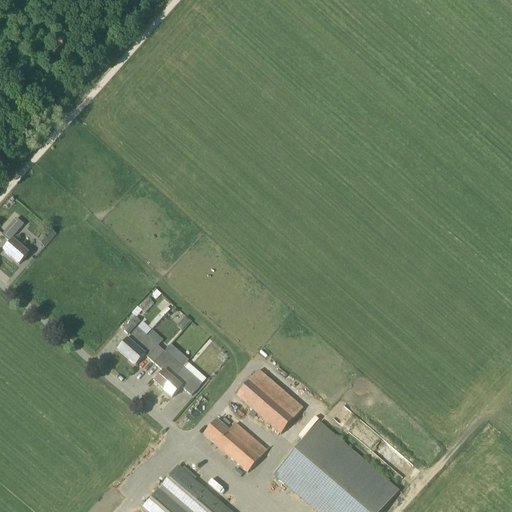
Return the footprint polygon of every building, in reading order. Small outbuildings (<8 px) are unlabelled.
[(1,235),(11,243),(4,252),(19,265),(28,255),(13,241),(11,240),(23,226),(16,219),(1,235)] [(49,230),(38,243),(45,249),(56,236),(49,230)] [(165,300),(162,303),(167,307),(153,323),(156,326),(173,306),(165,299),(165,300)] [(149,300),(140,309),(145,314),(154,304),(149,300)] [(181,313),(175,320),(178,324),(185,317),(181,313)] [(141,321),(136,316),(123,330),(128,335),(141,321)] [(186,318),(180,324),(184,328),(190,322),(186,318)] [(137,329),(127,340),(118,351),(127,359),(146,337),(137,329)] [(146,337),(127,359),(136,367),(145,356),(154,364),(164,353),(146,337)] [(154,383),(163,391),(183,369),(164,353),(154,364),(163,373),(154,383)] [(202,385),(183,369),(163,391),(172,399),(182,388),(192,397),(202,385)] [(281,436),(303,410),(259,372),(236,397),(281,436)] [(228,430),(216,421),(204,436),(248,474),(267,452),(233,424),(228,430)] [(314,511),(382,511),(399,492),(319,423),(273,477),(314,511)] [(142,508),(146,511),(229,511),(178,467),(142,508)]
